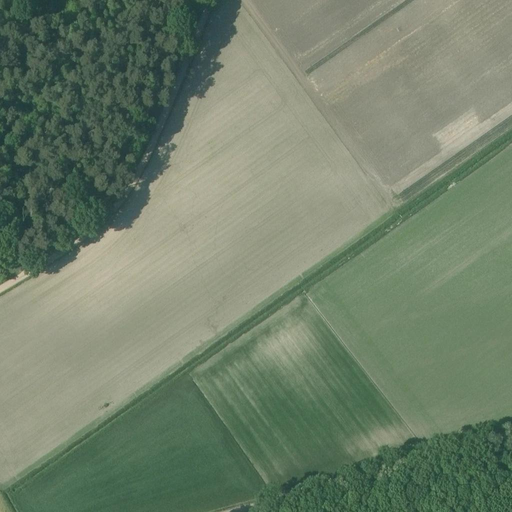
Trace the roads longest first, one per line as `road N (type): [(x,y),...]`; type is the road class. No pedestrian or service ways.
road 1 (track): [(14,279),(98,226),(122,197),(211,0)]
road 2 (track): [(231,511),(511,432)]
